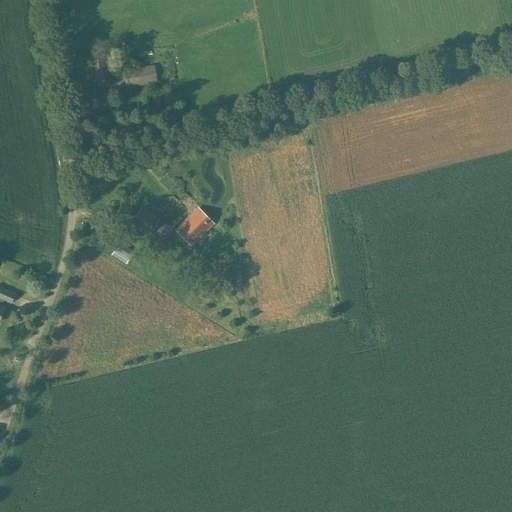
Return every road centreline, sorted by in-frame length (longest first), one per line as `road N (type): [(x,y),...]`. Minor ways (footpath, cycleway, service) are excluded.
road 1 (unclassified): [(66,161),(511,44)]
road 2 (unclassified): [(6,420),(69,239),(66,161)]
road 3 (unclassified): [(66,161),(40,0)]
